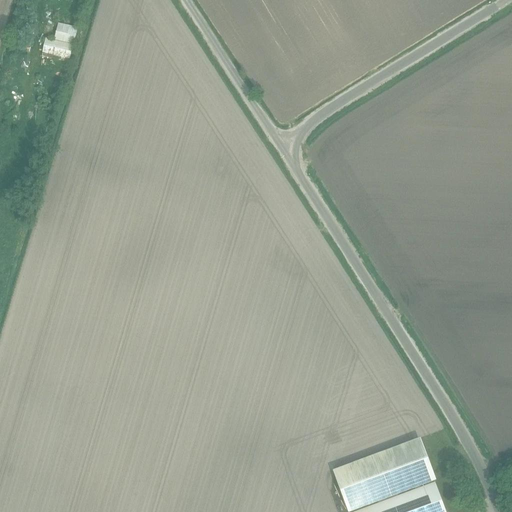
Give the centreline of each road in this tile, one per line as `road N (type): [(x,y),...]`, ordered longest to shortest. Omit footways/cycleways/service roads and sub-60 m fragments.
road 1 (tertiary): [(496,511),(480,465),(280,144)]
road 2 (tertiary): [(280,144),(508,0)]
road 3 (unclassified): [(280,144),(186,0)]
